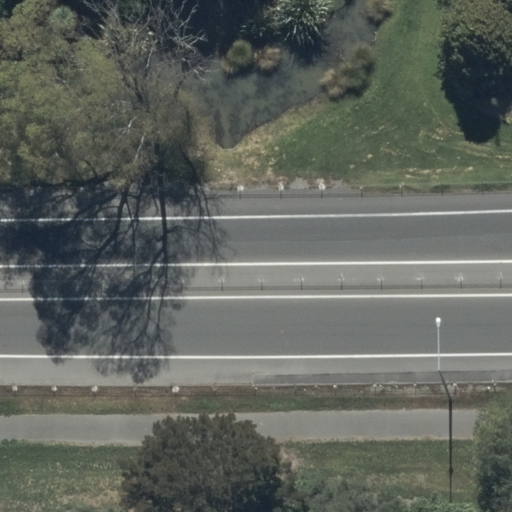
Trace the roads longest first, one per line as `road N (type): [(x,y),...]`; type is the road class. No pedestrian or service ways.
road 1 (trunk): [(0,240),(511,231)]
road 2 (trunk): [(511,324),(0,326)]
